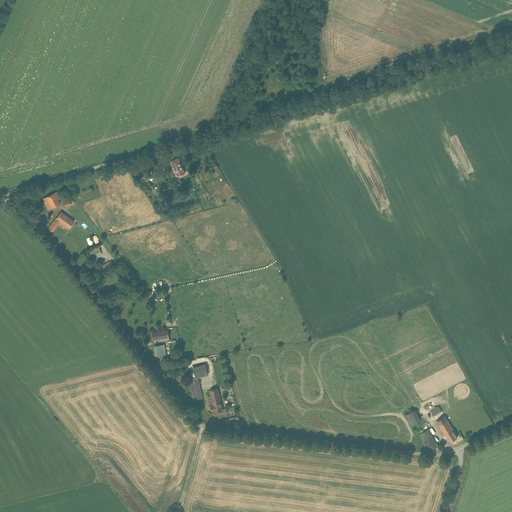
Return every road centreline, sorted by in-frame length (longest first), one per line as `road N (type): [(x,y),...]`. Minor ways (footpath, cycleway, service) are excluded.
road 1 (unclassified): [(462,446),(429,454),(198,422),(14,202),(0,197)]
road 2 (track): [(6,195),(152,152)]
